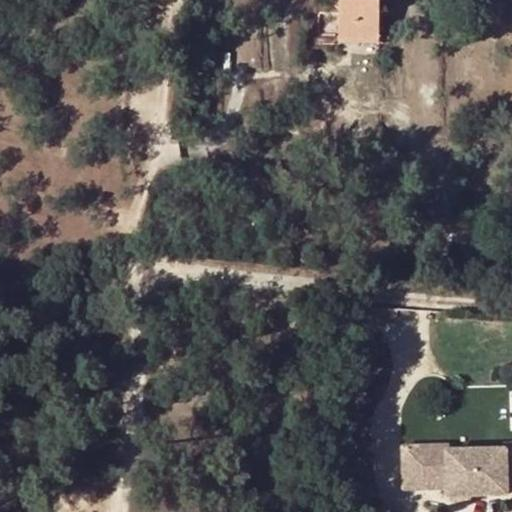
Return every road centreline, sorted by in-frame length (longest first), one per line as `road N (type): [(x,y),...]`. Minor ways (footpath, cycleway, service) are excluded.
road 1 (residential): [(180,0),(129,239),(139,278)]
road 2 (residential): [(128,511),(139,278)]
road 3 (unknown): [(151,144),(210,141),(229,130),(237,88),(249,77),(315,58)]
